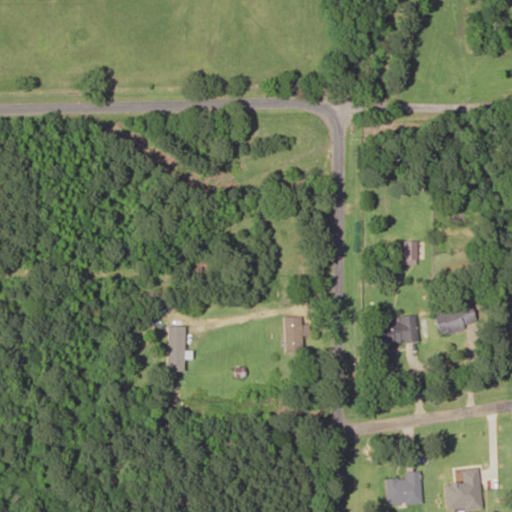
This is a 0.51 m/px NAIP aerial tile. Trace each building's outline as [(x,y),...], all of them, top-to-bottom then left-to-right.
[(201,260),(179,260),(179,278),(201,278),(201,260)] [(431,314),(438,334),(475,323),(468,302),(431,314)] [(370,320),(373,346),(416,341),(413,315),(370,320)] [(283,351),(308,351),(308,320),(283,320),(283,351)] [(166,377),(176,377),(176,329),(166,329),(166,377)] [(404,477),(385,477),(385,502),(419,502),(419,470),(404,470),(404,477)]
